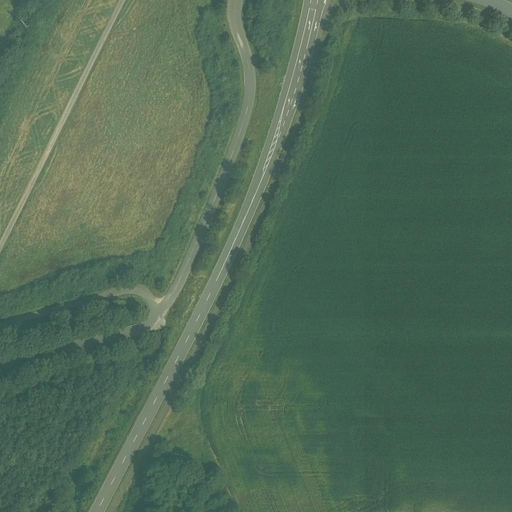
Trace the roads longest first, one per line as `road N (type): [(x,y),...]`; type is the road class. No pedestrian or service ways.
road 1 (secondary): [(313,0),(275,142),(232,245),(96,511)]
road 2 (residential): [(40,359),(131,337),(161,315),(246,110),(250,83),(235,0)]
